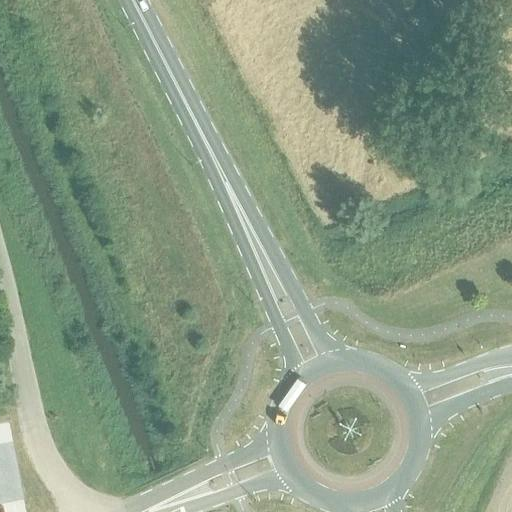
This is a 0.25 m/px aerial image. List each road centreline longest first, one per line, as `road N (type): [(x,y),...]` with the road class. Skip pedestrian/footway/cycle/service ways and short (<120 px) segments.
road 1 (primary): [(322,372),(129,0)]
road 2 (unclassified): [(0,259),(32,423),(44,459),(81,511)]
road 3 (unclassified): [(143,511),(293,455)]
